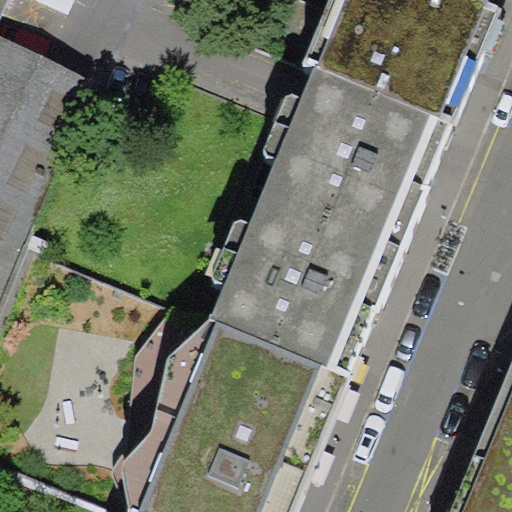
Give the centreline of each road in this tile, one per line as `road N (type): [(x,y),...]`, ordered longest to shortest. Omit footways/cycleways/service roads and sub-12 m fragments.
road 1 (unknown): [(123,0),(132,20),(156,31),(511,174)]
road 2 (residential): [(484,282),(388,511)]
